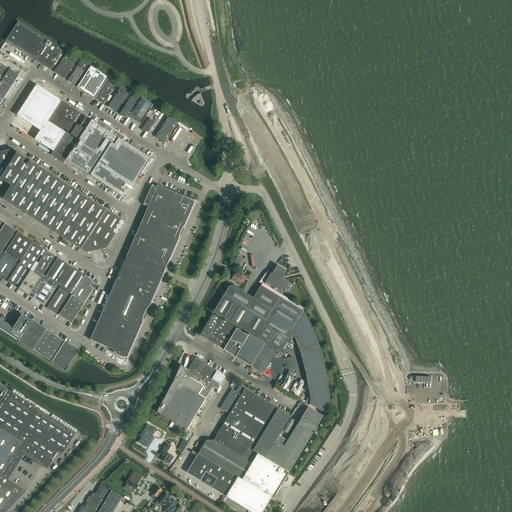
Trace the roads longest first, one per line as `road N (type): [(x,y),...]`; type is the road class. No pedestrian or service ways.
road 1 (unclassified): [(266,199),(344,355),(353,390),(344,429),(289,511)]
road 2 (unclassified): [(0,123),(35,69),(160,154)]
road 3 (unclassified): [(133,215),(0,127)]
road 4 (unclassified): [(78,339),(125,367),(168,272)]
road 5 (unclassified): [(220,511),(111,439)]
road 6 (unclassified): [(106,277),(0,208)]
road 7 (tertiary): [(224,119),(196,0)]
